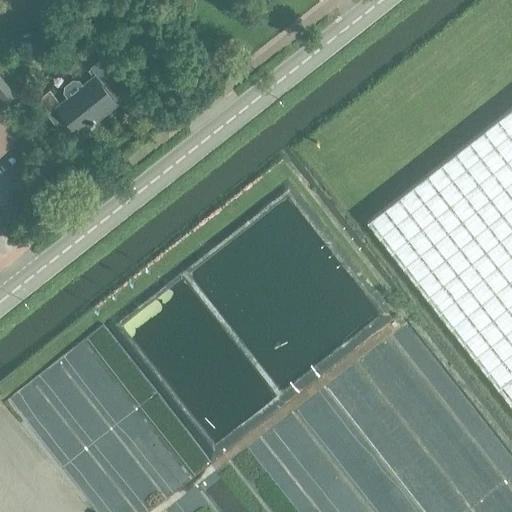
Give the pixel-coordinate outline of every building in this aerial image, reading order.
[(103,0),(93,0),(86,7),(94,18),(109,7),(103,0)] [(93,75),(83,82),(80,78),(73,78),(65,85),(64,93),(67,96),(60,102),(48,89),(36,99),(54,123),(64,115),(78,134),(130,93),(99,54),(98,55),(103,62),(91,72),(93,75)] [(0,74),(0,104),(1,106),(16,95),(0,74)] [(511,106),(368,220),(511,403),(511,106)] [(0,152),(21,136),(0,110),(0,152)]
